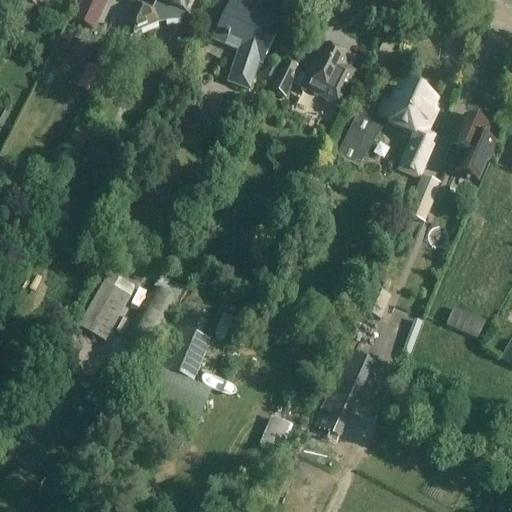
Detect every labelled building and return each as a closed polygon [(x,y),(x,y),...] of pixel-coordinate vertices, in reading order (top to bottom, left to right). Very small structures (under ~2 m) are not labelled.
[(26,0),(24,5),(34,10),(39,0),(26,0)] [(81,0),(71,22),(95,33),(109,0),(81,0)] [(155,0),(157,1),(150,12),(138,5),(127,27),(130,37),(159,26),(180,23),(185,15),(193,0),(155,0)] [(230,3),(215,34),(210,42),(240,56),(230,86),(245,91),(258,55),(265,58),(282,23),(267,16),(265,19),(230,3)] [(160,59),(174,66),(189,36),(174,29),(160,59)] [(304,72),(308,75),(300,91),(337,110),(354,77),(344,72),(348,63),(320,49),(316,58),(312,56),(304,72)] [(283,63),(268,92),(285,101),(292,87),(300,91),(306,79),(298,75),(300,72),(283,63)] [(267,68),(262,77),(272,82),(277,73),(267,68)] [(377,117),(358,109),(336,158),(358,168),(384,125),(387,127),(388,126),(412,136),(397,170),(418,179),(435,140),(425,136),(436,113),(431,110),(435,102),(402,87),(398,96),(394,94),(388,107),(383,104),(377,117)] [(463,125),(462,124),(445,162),(458,168),(456,172),(478,182),(494,147),(482,142),(488,128),(466,119),(463,125)] [(88,136),(100,144),(108,131),(96,124),(88,136)] [(82,153),(89,137),(74,131),(67,147),(82,153)] [(420,179),(405,217),(424,225),(440,188),(420,179)] [(221,182),(208,206),(227,215),(240,192),(221,182)] [(130,300),(114,291),(120,280),(109,274),(103,284),(77,329),(104,344),(130,300)] [(181,291),(158,279),(126,340),(149,352),(181,291)] [(362,361),(380,322),(390,300),(385,298),(388,293),(376,287),(373,293),(370,292),(360,313),(343,352),(362,361)] [(183,308),(174,330),(158,372),(155,371),(144,399),(199,423),(211,394),(195,386),(211,344),(199,340),(208,318),(183,308)] [(483,325),(452,312),(444,329),(476,342),(483,325)] [(511,341),(499,364),(511,370),(511,341)] [(337,380),(320,418),(345,430),(362,392),(337,380)]
